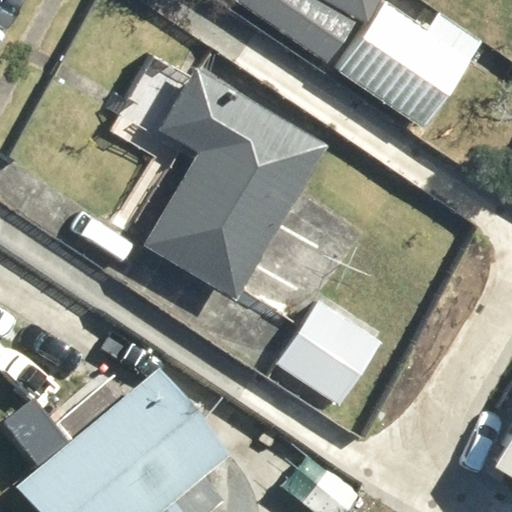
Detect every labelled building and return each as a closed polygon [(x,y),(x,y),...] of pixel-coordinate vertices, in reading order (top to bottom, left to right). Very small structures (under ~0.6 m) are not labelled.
[(371,0),(233,0),(323,57),(353,13),(361,19),(371,0)] [(421,25),(384,0),(377,0),(333,66),(418,123),(475,37),(432,9),(421,25)] [(323,140),(189,62),(153,124),(192,147),(137,240),(231,295),(323,140)] [(377,340),(315,299),(274,360),(336,401),(377,340)] [(224,460),(153,374),(9,492),(26,511),(210,511),(219,505),(199,481),(224,460)] [(511,404),(483,453),(511,469),(511,404)]
